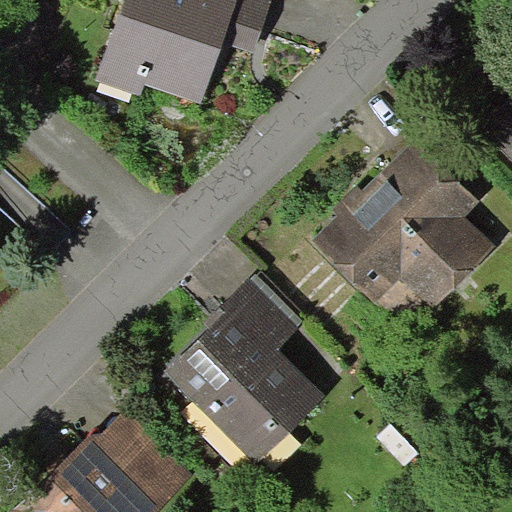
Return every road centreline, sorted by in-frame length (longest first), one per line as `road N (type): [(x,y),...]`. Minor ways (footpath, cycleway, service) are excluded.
road 1 (residential): [(418,0),(170,246)]
road 2 (residential): [(170,246),(0,416)]
road 3 (residential): [(170,246),(0,86)]
